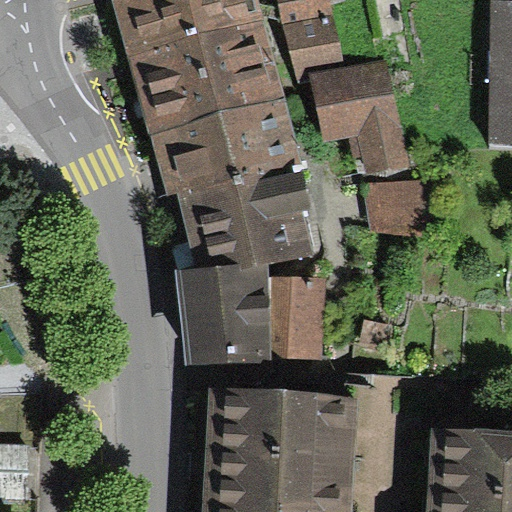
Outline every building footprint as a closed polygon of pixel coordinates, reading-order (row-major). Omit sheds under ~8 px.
[(139,0),(115,6),(130,70),(263,28),(255,0),(139,0)] [(327,0),(281,13),(292,55),(300,84),(307,82),(346,72),(327,0)] [(511,4),(494,4),(492,150),(511,150),(511,4)] [(285,103),(263,28),(130,70),(154,145),(285,103)] [(346,72),(307,82),(327,150),(348,144),(354,165),(362,162),(368,183),(413,182),(384,62),(346,72)] [(285,103),(154,145),(171,206),(179,204),(296,184),(294,170),(302,168),(285,103)] [(413,182),(368,183),(364,184),(373,235),(440,237),(435,183),(413,182)] [(296,184),(179,204),(198,285),(317,279),(296,184)] [(317,279),(198,285),(176,287),(185,371),(322,370),(327,280),(317,279)] [(354,405),(211,402),(207,462),(203,511),(350,511),(351,488),(353,434),(354,405)] [(511,511),(511,440),(435,437),(433,511),(511,511)]
